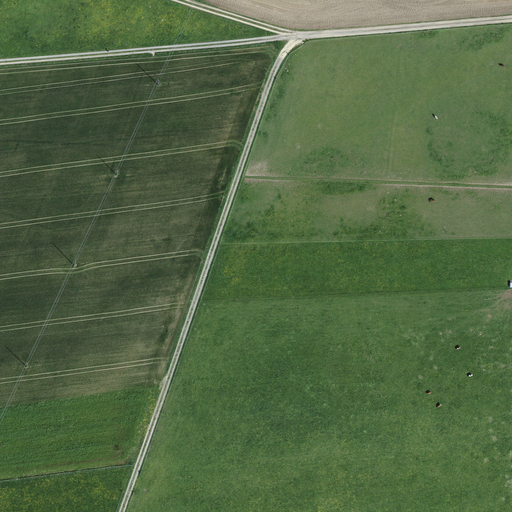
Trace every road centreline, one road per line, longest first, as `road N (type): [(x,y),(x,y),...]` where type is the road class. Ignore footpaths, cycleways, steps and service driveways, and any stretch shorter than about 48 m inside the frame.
road 1 (track): [(180,0),(289,32),(292,44),(273,72),(120,511)]
road 2 (track): [(511,19),(0,62)]
